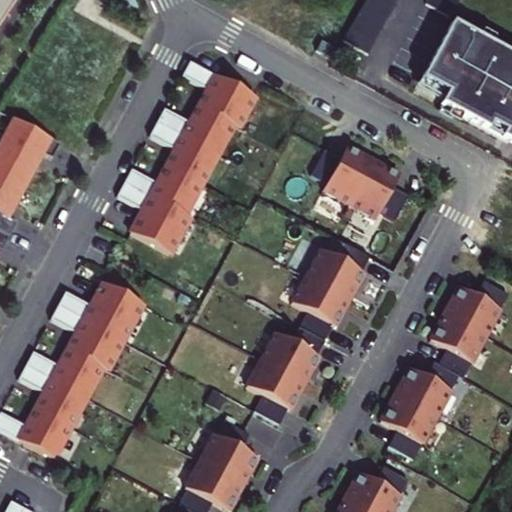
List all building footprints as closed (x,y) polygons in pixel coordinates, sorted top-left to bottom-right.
[(0,0),(0,30),(19,0),(0,0)] [(364,0),(341,42),(367,56),(399,0),(364,0)] [(427,0),(425,5),(449,19),(458,0),(427,0)] [(511,58),(488,46),(477,39),(450,25),(420,79),(445,93),(442,100),(439,105),(441,106),(453,113),(511,145),(511,58)] [(477,39),(488,46),(492,39),(481,32),(477,39)] [(320,42),(315,52),(332,61),(337,51),(320,42)] [(142,212),(129,235),(171,258),(198,208),(191,204),(241,111),(249,115),(256,101),(188,64),(181,78),(206,92),(188,125),(163,112),(148,139),(174,152),(156,185),(131,171),(116,198),(142,212)] [(420,79),(416,86),(442,100),(445,93),(420,79)] [(441,106),(437,113),(449,119),(453,113),(441,106)] [(59,146),(11,120),(0,141),(0,252),(1,253),(16,224),(9,220),(43,156),(51,160),(59,146)] [(349,205),(371,165),(359,158),(360,156),(346,149),(340,160),(324,152),(311,177),(327,185),(323,192),(349,205)] [(371,165),(372,162),(360,156),(359,158),(371,165)] [(372,162),(371,165),(384,172),(385,169),(372,162)] [(371,165),(349,205),(375,220),(379,213),(395,222),(408,197),(392,188),(399,177),(385,169),(384,172),(371,165)] [(329,239),(321,254),(335,262),(343,246),(329,239)] [(368,260),(343,246),(335,262),(321,254),(318,253),(304,280),(345,302),(352,290),(354,291),(362,277),(360,275),(368,260)] [(333,329),(341,315),(339,314),(345,302),(304,280),(290,306),(307,315),(298,330),(323,344),(331,328),(333,329)] [(445,318),(484,339),(507,297),(482,283),(474,298),(458,290),(449,305),(451,307),(445,318)] [(64,295),(50,322),(75,335),(57,368),(32,355),(17,382),(43,396),(25,428),(0,414),(0,432),(55,462),(103,372),(108,374),(144,308),(102,286),(90,308),(64,295)] [(347,303),(354,291),(352,290),(345,302),(347,303)] [(339,314),(341,315),(347,303),(345,302),(339,314)] [(443,317),(445,318),(451,307),(449,305),(443,317)] [(445,351),(436,367),(457,378),(462,381),(484,339),(445,318),(439,328),(437,326),(429,342),(445,351)] [(315,359),(323,344),(298,330),(290,345),(274,336),(260,363),(301,385),(307,373),(309,374),(317,360),(315,359)] [(294,397),(301,385),(260,363),(246,389),(262,398),(253,414),(278,428),(296,398),(294,397)] [(396,399),(434,420),(457,378),(432,365),(424,380),(408,371),(399,387),(402,388),(396,399)] [(303,386),(309,374),(307,373),(301,385),(303,386)] [(296,398),(303,386),(301,385),(294,397),(296,398)] [(393,398),(396,399),(402,388),(399,387),(393,398)] [(387,448),(412,462),(434,420),(396,399),(390,409),(388,408),(380,424),(396,432),(387,448)] [(210,438),(197,464),(240,487),(246,475),(248,476),(256,462),(239,454),(248,438),(223,424),(214,440),(210,438)] [(179,508),(186,511),(208,511),(211,506),(221,511),(228,511),(235,501),(233,500),(240,487),(197,464),(182,491),(186,493),(179,508)] [(351,492),(345,504),(360,511),(390,511),(407,481),(382,468),(374,484),(358,475),(349,491),(351,492)] [(248,476),(246,475),(240,487),(242,488),(248,476)] [(233,500),(235,501),(242,488),(240,487),(233,500)] [(349,491),(343,502),(345,504),(351,492),(349,491)] [(337,511),(340,511),(345,504),(343,502),(337,511)] [(21,511),(22,510),(10,503),(5,511),(21,511)]
